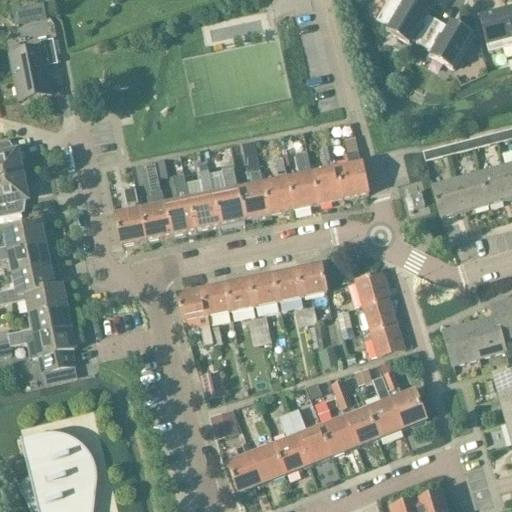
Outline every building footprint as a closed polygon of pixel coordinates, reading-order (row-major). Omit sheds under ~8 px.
[(412,43),(422,49),(437,24),(428,19),(431,14),(407,0),(404,5),(396,0),(390,0),(376,24),(389,31),(387,34),(410,48),(412,43)] [(24,10),(12,12),(15,27),(27,25),(24,10)] [(479,18),(488,55),(511,49),(511,27),(508,10),(479,18)] [(437,24),(422,49),(433,55),(430,60),(453,73),(473,39),(457,29),(450,25),(447,30),(437,24)] [(40,45),(41,51),(10,58),(19,104),(51,97),(46,69),(57,67),(53,42),(40,45)] [(502,145),(511,142),(511,132),(500,135),(502,145)] [(488,139),(469,143),(472,153),(490,148),(488,139)] [(355,141),(344,143),(347,156),(358,153),(355,141)] [(455,157),(472,153),(469,143),(453,147),(455,157)] [(0,183),(26,178),(23,164),(19,164),(17,155),(10,156),(7,144),(0,145),(0,183)] [(254,146),(242,148),(244,160),(257,157),(255,146),(254,146)] [(323,151),(326,163),(334,161),(332,150),(323,151)] [(443,160),(440,150),(423,155),(425,165),(443,160)] [(358,154),(358,153),(347,156),(350,170),(336,172),(342,203),(368,198),(362,167),(361,167),(358,154)] [(295,159),(299,180),(287,183),(293,214),(318,208),(312,177),(309,178),(305,157),(295,159)] [(275,164),(278,176),(285,174),(283,162),(275,164)] [(511,203),(511,202),(511,169),(503,172),(511,203)] [(318,208),(342,203),(336,172),(312,177),(318,208)] [(488,209),(511,203),(503,172),(479,178),(488,209)] [(223,175),(227,195),(213,198),(220,229),(244,224),(238,193),(234,173),(223,175)] [(195,234),(220,229),(213,198),(209,174),(198,176),(202,200),(189,203),(195,234)] [(238,193),(244,224),(269,219),(262,188),(260,175),(249,177),(252,190),(238,193)] [(26,178),(0,183),(0,220),(22,216),(20,204),(27,203),(25,193),(29,192),(26,178)] [(479,178),(456,185),(465,216),(488,209),(479,178)] [(178,205),(165,208),(164,208),(170,239),(195,234),(189,203),(185,179),(173,182),(178,205)] [(269,219),(293,214),(287,183),(262,188),(269,219)] [(441,222),(465,216),(456,185),(432,192),(441,222)] [(135,192),(124,194),(126,206),(138,204),(135,192)] [(151,197),(153,210),(140,213),(146,244),(170,239),(164,208),(165,208),(162,194),(151,197)] [(411,198),(415,212),(425,209),(421,195),(411,198)] [(146,244),(140,213),(115,218),(121,249),(146,244)] [(44,249),(40,227),(5,234),(6,238),(4,239),(6,250),(1,251),(2,258),(44,249)] [(0,251),(0,265),(9,263),(11,275),(14,274),(14,278),(49,270),(44,249),(2,258),(1,251),(0,251)] [(297,274),(302,302),(327,297),(321,269),(297,274)] [(53,291),(49,270),(14,278),(15,281),(13,281),(15,293),(10,294),(11,300),(53,292),(53,291)] [(279,306),(302,302),(297,274),(273,279),(279,306)] [(347,277),(338,279),(340,288),(340,289),(349,286),(347,277)] [(362,310),(389,302),(382,277),(355,285),(362,310)] [(273,279),(249,284),(255,311),(279,306),(273,279)] [(231,316),(255,311),(249,284),(226,289),(231,316)] [(30,315),(31,319),(66,311),(61,289),(53,291),(53,292),(11,300),(10,294),(0,296),(3,309),(25,304),(28,316),(30,315)] [(226,289),(201,294),(207,321),(231,316),(226,289)] [(204,350),(212,348),(209,333),(207,321),(201,294),(177,299),(182,326),(183,326),(185,334),(200,331),(204,350)] [(370,336),(397,328),(389,302),(362,310),(370,336)] [(511,302),(491,309),(494,320),(502,344),(511,340),(511,302)] [(70,332),(66,311),(31,319),(31,321),(29,322),(32,333),(26,334),(28,341),(70,332)] [(314,311),(305,312),(308,330),(317,328),(314,311)] [(308,330),(305,312),(296,314),(300,331),(308,330)] [(506,355),(502,344),(494,320),(468,327),(478,363),(506,355)] [(267,321),(257,323),(262,347),(271,346),(267,321)] [(262,347),(257,323),(248,324),(253,349),(262,347)] [(452,370),(478,363),(468,327),(442,334),(452,370)] [(404,353),(397,328),(370,336),(378,361),(404,353)] [(351,330),(341,332),(343,343),(354,340),(351,330)] [(221,346),(218,331),(209,333),(212,348),(221,346)] [(17,336),(19,349),(27,348),(30,363),(40,361),(43,377),(44,377),(74,370),(71,354),(73,354),(74,354),(70,332),(28,341),(26,334),(17,336)] [(7,335),(0,336),(0,347),(9,345),(8,338),(7,335)] [(19,349),(17,336),(8,338),(9,345),(11,351),(19,349)] [(333,350),(317,354),(323,374),(338,369),(333,350)] [(511,373),(492,380),(499,404),(511,399),(511,373)] [(203,397),(205,405),(221,401),(220,394),(216,377),(200,381),(203,397)] [(398,390),(393,377),(383,380),(388,394),(398,390)] [(382,407),(367,413),(379,443),(402,434),(391,403),(388,395),(383,381),(373,385),(382,407)] [(367,413),(355,417),(354,418),(351,411),(353,411),(343,385),(331,389),(342,415),(345,421),(344,422),(356,452),(379,443),(367,413)] [(313,389),(307,391),(312,403),(322,399),(318,388),(316,388),(313,389)] [(399,392),(388,395),(391,403),(402,434),(427,424),(415,394),(401,399),(399,392)] [(511,425),(511,399),(499,404),(506,427),(511,425)] [(227,415),(210,420),(213,433),(216,444),(238,438),(232,414),(227,415)] [(299,414),(288,418),(309,470),(332,461),(320,431),(307,436),(299,414)] [(279,421),(287,444),(273,449),(285,480),(309,470),(288,418),(279,421)] [(344,422),(320,431),(332,461),(356,452),(344,422)] [(84,511),(94,484),(94,482),(94,479),(94,478),(94,475),(93,470),(92,467),(90,463),(88,459),(85,455),(82,452),(79,449),(75,446),(71,444),(66,443),(61,441),(56,441),(53,441),(49,441),(42,442),(20,448),(28,480),(28,481),(19,489),(25,501),(30,511),(84,511)] [(262,489),(285,480),(273,449),(250,459),(262,489)] [(226,468),(238,498),(262,489),(250,459),(226,468)] [(446,511),(442,497),(390,511),(389,511),(446,511)]
